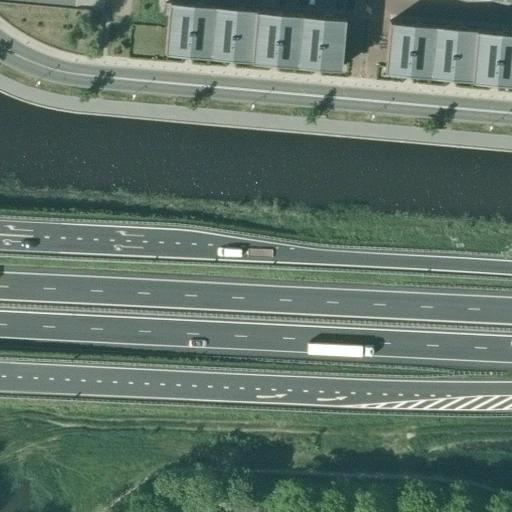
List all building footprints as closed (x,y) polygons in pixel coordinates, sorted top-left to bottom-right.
[(0,0),(0,1),(104,11),(104,0),(0,0)] [(210,52),(214,6),(169,2),(169,4),(165,3),(164,13),(168,13),(165,53),(166,53),(166,49),(182,50),(182,55),(182,56),(183,57),(183,56),(192,57),(193,58),(194,56),(194,51),(210,52)] [(257,10),(214,6),(210,52),(225,54),(225,59),(225,60),(226,60),(226,59),(235,60),(236,61),(237,60),(237,55),(253,56),(257,10)] [(300,14),(257,10),(253,56),(268,58),(268,63),(268,64),(269,64),(269,63),(279,64),(279,65),(280,64),(280,59),(296,60),(300,14)] [(345,18),(300,14),(296,60),(311,62),(311,67),(311,68),(312,68),(312,67),(322,68),(322,69),(323,68),(323,63),(339,64),(339,69),(340,69),(345,18)] [(434,26),(390,22),(385,73),(387,73),(387,68),(403,70),(402,75),(402,76),(403,76),(403,75),(413,76),(413,77),(414,77),(414,76),(415,71),(430,72),(434,26)] [(477,30),(434,26),(430,72),(446,74),(445,79),(445,80),(446,80),(446,79),(456,80),(456,81),(457,81),(457,80),(458,75),(473,76),(477,30)] [(511,32),(477,30),(473,76),(489,77),(488,83),(488,84),(489,84),(490,83),(499,84),(499,85),(500,85),(500,84),(501,78),(511,79),(511,32)] [(173,503),(172,511),(183,511),(184,502),(173,501),(173,503)]
